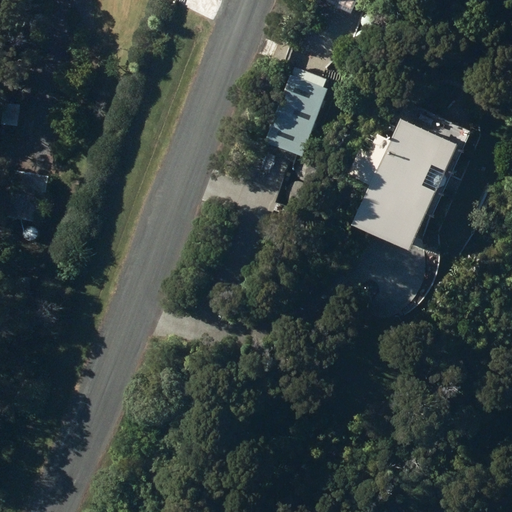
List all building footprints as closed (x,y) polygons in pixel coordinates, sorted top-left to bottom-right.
[(364,24),(356,48),(369,52),(376,28),(364,24)] [(290,46),(284,64),(289,66),(295,48),(290,46)] [(298,76),(274,143),(313,157),(338,90),(298,76)] [(21,90),(0,89),(0,125),(20,127),(21,90)] [(387,188),(369,227),(426,253),(475,147),(416,120),(406,143),(390,135),(377,163),(365,158),(358,174),(387,188)] [(280,181),(246,168),(218,239),(252,252),(280,181)] [(25,172),(17,218),(48,224),(56,177),(25,172)]
